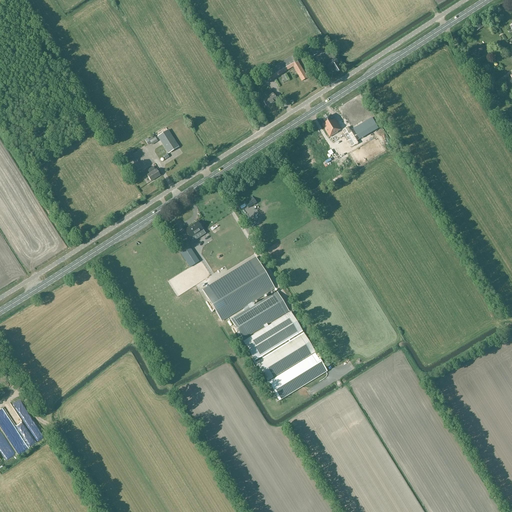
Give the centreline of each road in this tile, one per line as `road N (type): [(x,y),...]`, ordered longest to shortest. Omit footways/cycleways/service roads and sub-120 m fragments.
road 1 (primary): [(0,311),(487,0)]
road 2 (unclassified): [(0,297),(465,0)]
road 3 (unknown): [(210,178),(339,384)]
road 4 (unknown): [(183,0),(264,129)]
